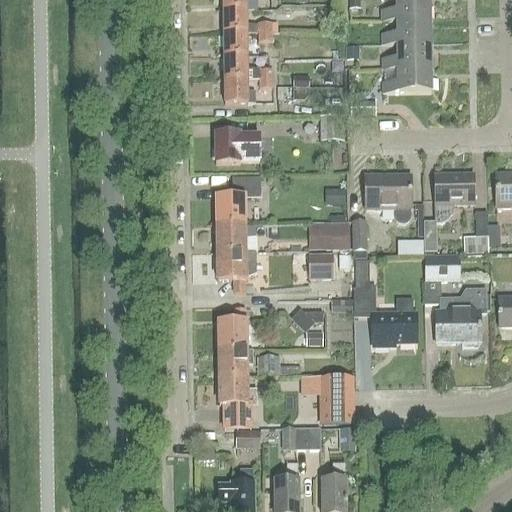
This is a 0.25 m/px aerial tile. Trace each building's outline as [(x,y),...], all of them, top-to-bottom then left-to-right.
[(221,0),(222,14),(245,13),(256,13),(256,2),(245,2),(244,0),(221,0)] [(360,12),(359,0),(348,0),(348,12),(360,12)] [(394,0),(395,13),(380,14),(380,24),(395,24),(395,23),(428,22),(427,0),(394,0)] [(246,27),(245,13),(222,14),(222,37),(246,37),(257,36),(257,37),(271,37),(271,28),(257,28),(257,27),(246,27)] [(396,48),(396,47),(429,47),(428,22),(395,23),(395,24),(395,38),(381,38),(381,48),(396,48)] [(246,37),(222,37),(223,61),(246,60),(246,37)] [(271,37),(257,37),(258,46),(271,46),(271,37)] [(396,47),(396,48),(396,62),(381,62),(381,73),(396,72),(429,71),(429,47),(396,47)] [(345,51),(345,62),(359,62),(359,51),(345,51)] [(272,74),(260,74),(260,71),(246,71),(246,60),(223,61),(223,84),(247,84),(247,83),(258,82),(259,84),(272,83),(272,74)] [(396,72),(397,86),(382,86),(382,97),(430,96),(429,71),(396,72)] [(293,79),(292,90),(308,90),(309,80),(293,79)] [(272,83),(259,84),(259,93),(273,93),(272,83)] [(247,94),(247,84),(223,84),(224,107),(255,107),(255,94),(247,94)] [(374,118),(374,105),(350,105),(350,118),(374,118)] [(323,122),(323,146),(343,146),(343,122),(323,122)] [(215,138),(215,167),(239,167),(239,165),(259,165),(259,139),(239,139),(239,138),(215,138)] [(472,209),(472,179),(433,180),(434,228),(439,228),(442,227),(445,225),(449,219),(450,216),(451,213),(451,210),(472,209)] [(511,179),(495,180),(496,213),(511,212),(511,179)] [(410,213),(409,181),(364,182),(364,214),(393,214),(393,220),(395,224),(397,227),(402,228),(406,227),(409,224),(410,219),(410,213)] [(216,229),(244,228),(243,203),(260,203),(259,183),(232,183),(232,203),(216,203),(216,229)] [(334,193),(334,208),(344,208),(344,193),(334,193)] [(487,241),(487,216),(475,217),(475,240),(462,240),(463,257),(488,257),(487,241)] [(352,262),(365,262),(365,226),(352,226),(352,255),(352,262)] [(244,228),(216,229),(216,256),(244,255),(244,240),(255,240),(255,229),(244,229),(244,228)] [(321,228),(322,253),(349,253),(349,228),(321,228)] [(500,243),(488,243),(489,251),(500,251),(500,243)] [(396,258),(406,258),(406,244),(396,244),(396,258)] [(255,255),(244,256),(216,256),(217,286),(233,285),(233,298),(244,298),(244,285),(245,285),(244,283),(255,277),(255,255)] [(333,283),(332,271),(332,256),(307,257),(308,283),(333,283)] [(460,285),(459,258),(424,259),(424,286),(460,285)] [(366,294),(366,265),(353,265),(353,294),(366,294)] [(477,346),(480,346),(479,317),(485,316),(485,314),(485,298),(484,294),(466,294),(460,303),(440,303),(440,316),(435,316),(435,346),(461,346),(461,351),(477,350),(477,346)] [(498,330),(511,330),(511,300),(498,301),(498,330)] [(372,347),(374,347),(374,351),(389,351),(389,347),(416,347),(415,317),(412,317),(412,302),(395,303),(396,317),(372,318),(372,347)] [(351,305),(329,306),(330,316),(351,315),(351,305)] [(217,327),(218,354),(245,354),(245,326),(244,326),(244,315),(233,315),(234,327),(217,327)] [(322,316),(302,316),(313,326),(322,326),(322,316)] [(322,336),(305,336),(305,351),(322,351),(322,336)] [(254,353),(245,354),(218,354),(218,382),(247,381),(246,368),(254,368),(254,353)] [(300,369),(279,369),(279,361),(257,361),(257,381),(279,381),(279,380),(300,380),(300,369)] [(350,380),(320,381),(321,428),(351,428),(350,380)] [(247,392),(247,381),(218,382),(219,409),(223,409),(224,434),(251,433),(250,408),(256,408),(256,392),(247,392)] [(354,455),(354,433),(341,433),(341,455),(354,455)] [(235,434),(235,451),(259,451),(259,435),(235,434)] [(294,455),(294,434),(282,434),(282,455),(294,455)] [(294,434),(294,455),(307,454),(307,434),(294,434)] [(307,434),(307,454),(320,454),(320,434),(307,434)] [(321,511),(345,511),(345,483),(344,483),(344,467),(331,467),(332,483),(321,483),(321,511)] [(273,511),(297,511),(298,483),(297,483),(297,468),(286,468),(286,484),(273,484),(273,511)] [(218,505),(230,505),(230,511),(253,511),(253,487),(252,472),(239,472),(240,487),(230,487),(230,489),(218,489),(218,505)]
